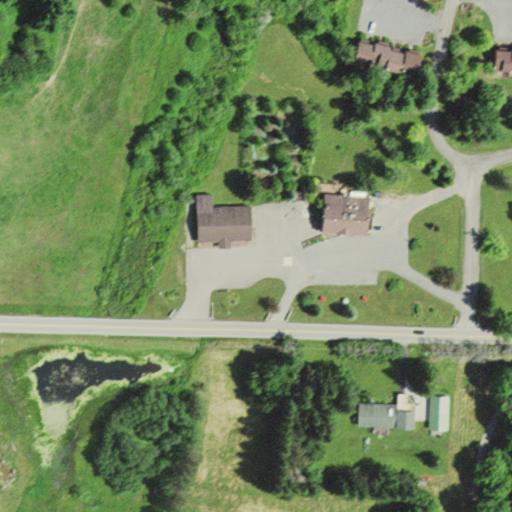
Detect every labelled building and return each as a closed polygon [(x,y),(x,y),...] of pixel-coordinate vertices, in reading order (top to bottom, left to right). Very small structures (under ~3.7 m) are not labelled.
[(397,48),(352,38),(347,60),(393,70),(397,48)] [(511,49),(489,50),(490,76),(511,74),(511,49)] [(315,188),(345,191),(345,186),(362,187),(361,193),(368,194),(364,234),(317,230),(319,203),(314,202),(315,188)] [(193,194),(209,194),(209,204),(246,204),(246,236),(193,237),(193,194)] [(427,393),(447,394),(446,429),(426,428),(427,393)] [(355,400),(393,402),(393,407),(411,408),(410,428),(354,425),(355,400)]
